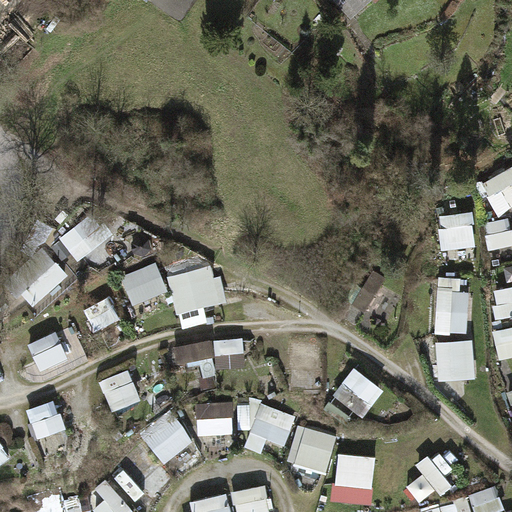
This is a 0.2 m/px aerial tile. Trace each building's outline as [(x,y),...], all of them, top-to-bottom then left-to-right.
[(375,0),(335,0),(352,20),(375,0)] [(502,217),(511,210),(511,166),(482,186),(502,217)] [(444,214),(445,251),(479,249),(477,212),(444,214)] [(511,218),(489,223),(495,250),(511,246),(511,218)] [(23,294),(43,313),(75,280),(56,260),(23,294)] [(208,311),(229,304),(216,266),(171,280),(188,331),(213,323),(208,311)] [(440,280),(440,333),(470,334),(471,280),(440,280)] [(499,318),(511,317),(511,287),(497,288),(499,318)] [(511,327),(497,330),(502,360),(511,358),(511,327)] [(41,372),(71,364),(62,334),(32,342),(41,372)] [(249,369),(247,338),(218,340),(220,371),(249,369)] [(439,343),(441,383),(479,381),(478,341),(439,343)] [(216,342),(176,345),(177,364),(205,363),(206,377),(218,376),(216,342)] [(293,392),(309,392),(310,344),(294,344),(293,392)] [(116,414),(145,402),(131,369),(102,382),(116,414)] [(367,422),(389,394),(358,370),(336,397),(367,422)] [(248,399),(238,426),(256,432),(250,448),(265,454),(270,441),(288,447),(299,418),(248,399)] [(203,439),(237,437),(235,405),(201,407),(203,439)] [(52,406),(32,412),(47,461),(67,455),(52,406)] [(142,430),(165,466),(198,445),(175,409),(142,430)] [(315,430),(307,469),(332,474),(340,435),(315,430)] [(0,440),(0,469),(14,463),(2,440),(0,440)] [(444,497),(461,484),(438,454),(421,467),(444,497)] [(126,469),(117,476),(138,501),(147,495),(126,469)] [(88,498),(99,511),(136,511),(110,480),(88,498)] [(276,511),(270,484),(234,492),(238,511),(276,511)] [(478,511),(506,511),(498,487),(473,494),(478,511)] [(37,511),(86,511),(82,492),(36,502),(37,511)] [(190,501),(191,511),(235,511),(234,496),(190,501)] [(446,511),(476,511),(473,496),(445,503),(446,511)]
